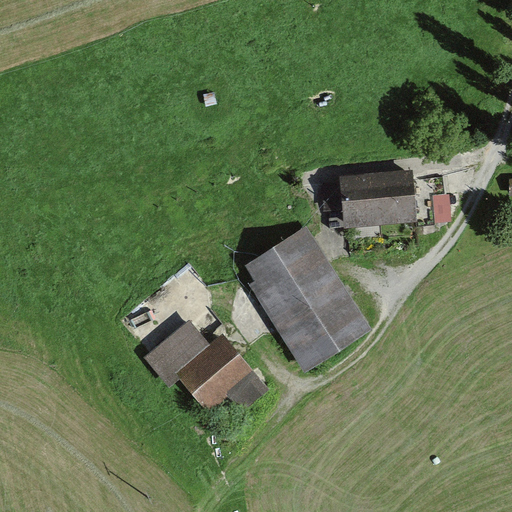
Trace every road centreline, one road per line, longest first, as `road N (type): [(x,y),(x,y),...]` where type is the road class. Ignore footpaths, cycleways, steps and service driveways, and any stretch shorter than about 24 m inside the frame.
road 1 (track): [(511,111),(453,242),(430,273),(396,296),(363,357),(295,403),(228,471),(229,511)]
road 2 (track): [(154,323),(129,380),(196,455),(228,471)]
